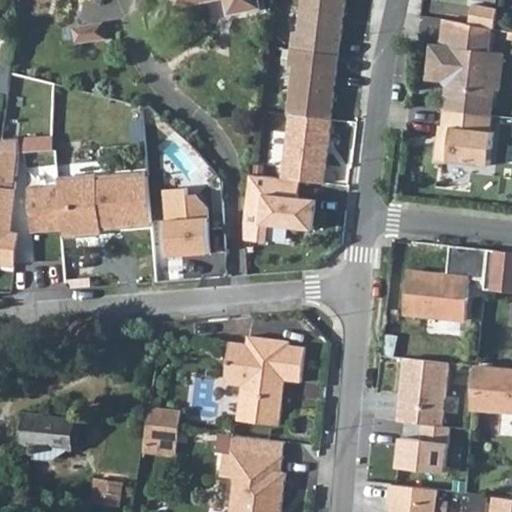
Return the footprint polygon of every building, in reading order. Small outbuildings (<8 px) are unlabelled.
[(171,0),(173,10),(206,3),(209,19),(232,13),(231,11),(261,4),(259,0),(171,0)] [(293,30),(291,47),(339,53),(345,0),(301,0),(298,30),(293,30)] [(500,10),(475,5),(471,25),(491,29),(496,30),(500,10)] [(442,48),(432,46),(428,80),(449,82),(445,112),(491,117),(493,92),(494,91),(483,89),(488,53),(491,29),(471,25),(445,20),(442,48)] [(73,26),(76,41),(106,37),(103,22),(73,26)] [(294,64),(288,111),(290,111),(330,117),(339,53),(291,47),(288,64),(294,64)] [(498,93),(503,54),(488,53),(483,89),(494,91),(493,92),(498,93)] [(330,117),(290,111),(281,176),(301,179),(324,181),(332,117),(330,117)] [(491,117),(445,112),(442,142),(438,142),(436,160),(490,167),(494,133),(491,133),(493,117),(491,117)] [(0,165),(0,262),(19,264),(22,232),(15,231),(22,148),(56,151),(57,138),(3,133),(0,165)] [(250,172),(245,218),(246,238),(267,240),(270,223),(314,228),(318,198),(299,196),(301,179),(281,176),(250,172)] [(91,229),(91,224),(102,224),(152,221),(148,174),(98,177),(98,175),(59,178),(59,183),(29,186),(32,229),(63,227),(64,232),(91,229)] [(409,271),(405,313),(467,320),(471,278),(486,280),(490,249),(451,245),(448,275),(409,271)] [(511,252),(490,249),(486,280),(485,289),(511,292),(511,252)] [(430,317),(429,329),(463,333),(465,321),(430,317)] [(224,384),(241,386),(238,421),(279,425),(283,396),(276,396),(277,387),(285,380),(301,383),(305,350),(288,348),(289,343),(247,338),(246,346),(229,344),(224,384)] [(400,360),(394,419),(424,423),(443,426),(450,363),(400,360)] [(474,405),(498,407),(498,410),(511,411),(511,369),(478,367),(474,405)] [(150,425),(180,428),(182,413),(152,409),(150,425)] [(511,412),(485,410),(484,429),(511,431),(511,412)] [(64,447),(67,415),(27,411),(23,444),(64,447)] [(64,447),(72,447),(76,416),(67,415),(64,447)] [(443,426),(424,423),(422,437),(403,436),(398,469),(447,474),(453,427),(443,426)] [(150,425),(148,438),(178,442),(180,428),(150,425)] [(221,477),(235,478),(230,511),(280,511),(285,473),(281,473),(284,441),(212,432),(210,449),(230,452),(230,455),(223,454),(221,477)] [(0,504),(10,506),(14,462),(0,460),(0,504)] [(94,496),(120,499),(121,480),(96,478),(94,496)] [(435,511),(438,490),(391,485),(389,504),(394,504),(393,511),(435,511)] [(511,511),(511,499),(495,497),(493,511),(511,511)]
